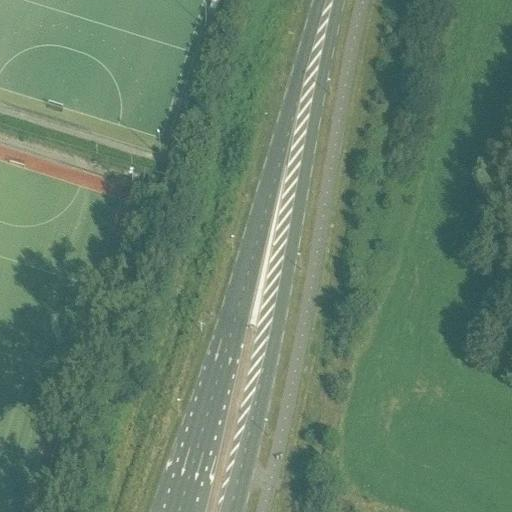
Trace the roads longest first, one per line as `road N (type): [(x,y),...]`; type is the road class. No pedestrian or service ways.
road 1 (primary): [(277,223),(221,344),(170,511)]
road 2 (primary): [(227,511),(262,392),(277,223)]
road 3 (primary): [(277,223),(338,0)]
